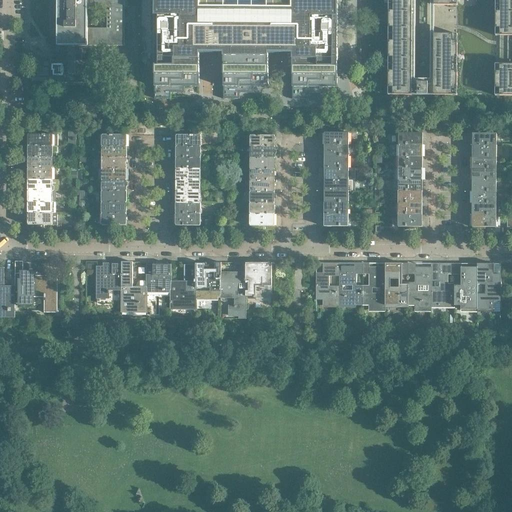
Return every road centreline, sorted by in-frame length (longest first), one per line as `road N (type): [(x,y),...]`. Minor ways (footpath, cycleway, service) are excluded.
road 1 (residential): [(461,249),(462,139),(434,139),(432,249)]
road 2 (residential): [(6,246),(8,0)]
road 3 (residential): [(312,248),(311,138),(286,138),(286,248)]
road 4 (residential): [(165,247),(166,141),(139,141),(138,247)]
road 5 (residential): [(138,247),(6,246)]
road 6 (residential): [(286,248),(165,247)]
road 7 (residential): [(432,249),(312,248)]
